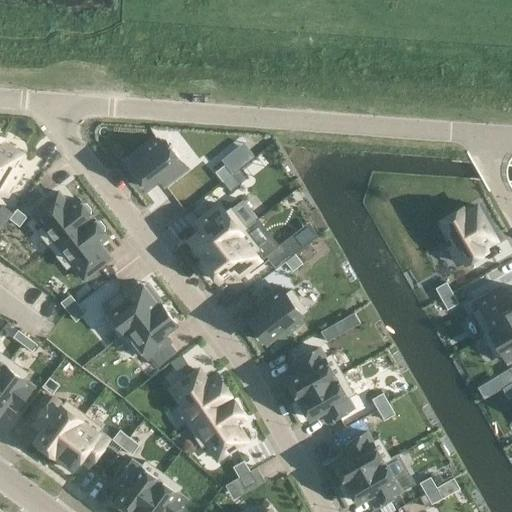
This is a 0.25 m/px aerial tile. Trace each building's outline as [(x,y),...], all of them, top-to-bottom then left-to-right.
[(0,187),(7,191),(20,168),(12,163),(20,149),(0,137),(0,135),(0,134),(0,130),(0,187)] [(144,151),(127,164),(129,167),(128,172),(136,181),(140,182),(142,185),(155,175),(161,182),(183,166),(161,138),(158,140),(154,136),(141,146),(144,151)] [(220,162),(210,169),(217,178),(227,171),(220,162)] [(227,171),(217,178),(225,187),(234,180),(227,171)] [(55,188),(30,208),(81,274),(107,254),(96,239),(104,233),(101,229),(102,224),(97,218),(92,218),(90,215),(87,211),(88,206),(83,201),(78,200),(75,196),(67,203),(55,188)] [(198,225),(185,235),(200,254),(198,255),(200,257),(196,260),(209,275),(212,273),(214,275),(226,266),(232,273),(253,256),(233,230),(235,229),(213,201),(192,218),(198,225)] [(452,204),(433,215),(447,240),(440,244),(448,257),(454,253),(456,256),(475,245),(473,241),(485,234),(466,201),(454,208),(452,204)] [(0,209),(0,223),(1,225),(8,215),(0,209)] [(8,215),(1,225),(11,232),(17,222),(8,215)] [(280,240),(271,247),(278,256),(287,249),(280,240)] [(287,249),(278,256),(285,265),(294,258),(287,249)] [(436,277),(426,282),(432,292),(442,287),(436,277)] [(122,283),(100,300),(122,328),(124,326),(144,352),(165,336),(159,328),(172,318),(156,298),(159,296),(144,278),(127,291),(122,283)] [(257,306),(245,316),(261,335),(278,322),(281,326),(295,316),(291,311),(294,309),(273,281),(252,298),(257,306)] [(489,282),(466,296),(482,324),(480,325),(497,356),(511,347),(511,290),(508,282),(499,287),(494,290),(489,282)] [(442,287),(432,292),(438,302),(448,297),(442,287)] [(68,290),(59,297),(66,306),(75,299),(68,290)] [(75,299),(66,306),(73,316),(82,309),(75,299)] [(334,314),(324,320),(329,330),(339,324),(334,314)] [(17,325),(12,331),(21,338),(26,332),(17,325)] [(26,332),(21,338),(31,345),(35,339),(29,334),(26,332)] [(293,366),(281,372),(283,376),(282,381),(286,388),(291,389),(294,395),(292,399),(296,406),(301,407),(303,411),(315,404),(320,414),(345,400),(312,342),(288,356),(293,366)] [(4,360),(0,364),(0,403),(6,395),(15,402),(31,380),(4,360)] [(194,363),(167,381),(213,450),(240,431),(230,417),(239,411),(213,372),(204,378),(194,363)] [(131,368),(122,375),(129,384),(138,377),(131,368)] [(489,368),(479,374),(485,384),(495,378),(489,368)] [(47,371),(40,380),(49,387),(56,378),(47,371)] [(138,377),(129,384),(136,393),(145,386),(138,377)] [(56,378),(49,387),(59,394),(66,385),(56,378)] [(495,378),(485,384),(491,394),(501,388),(495,378)] [(375,386),(365,392),(371,402),(381,396),(375,386)] [(50,394),(34,416),(42,423),(34,433),(54,448),(52,451),(65,461),(68,457),(71,459),(78,449),(87,456),(104,434),(50,394)] [(381,396),(371,402),(377,412),(387,406),(381,396)] [(117,423),(110,433),(119,439),(126,430),(117,423)] [(340,448),(328,455),(330,458),(329,463),(332,470),(337,471),(341,477),(339,482),(343,488),(348,490),(350,493),(362,486),(367,496),(392,482),(359,424),(335,438),(340,448)] [(126,430),(119,439),(128,446),(135,437),(126,430)] [(129,452),(112,475),(121,481),(113,492),(116,495),(116,500),(122,504),(128,503),(133,507),(133,511),(152,511),(156,507),(162,511),(166,511),(182,492),(129,452)] [(228,458),(218,464),(224,474),(234,468),(228,458)] [(234,468),(224,474),(230,484),(240,478),(234,468)] [(421,468),(411,474),(417,484),(427,478),(421,468)] [(427,478),(417,484),(423,494),(433,488),(427,478)] [(187,498),(180,508),(186,511),(191,511),(197,505),(187,498)] [(274,511),(265,501),(253,511),(274,511)]
